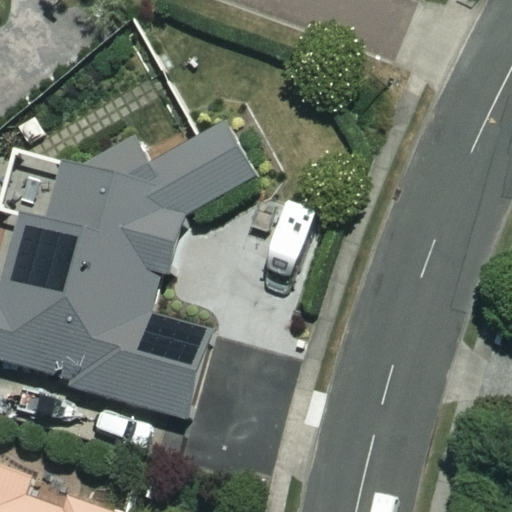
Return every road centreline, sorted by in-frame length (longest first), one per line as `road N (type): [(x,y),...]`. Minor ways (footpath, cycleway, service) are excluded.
road 1 (residential): [(511,70),(423,270),(356,511)]
road 2 (residential): [(511,70),(318,0)]
